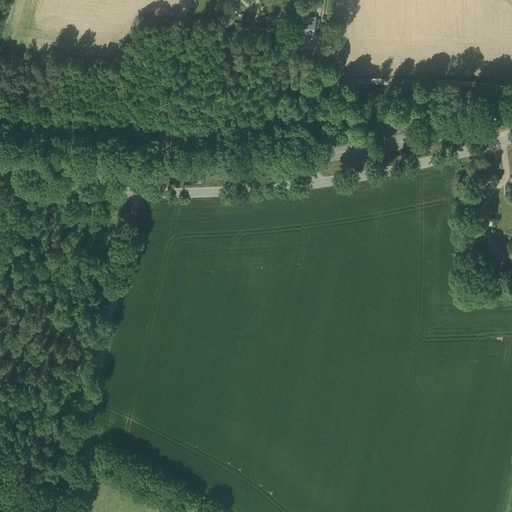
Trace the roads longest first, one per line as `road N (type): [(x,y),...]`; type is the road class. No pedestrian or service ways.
road 1 (unclassified): [(314,183),(177,196),(0,180)]
road 2 (primary): [(308,154),(137,163),(0,152)]
road 3 (primary): [(511,110),(308,154)]
road 4 (unclassified): [(314,183),(511,137)]
